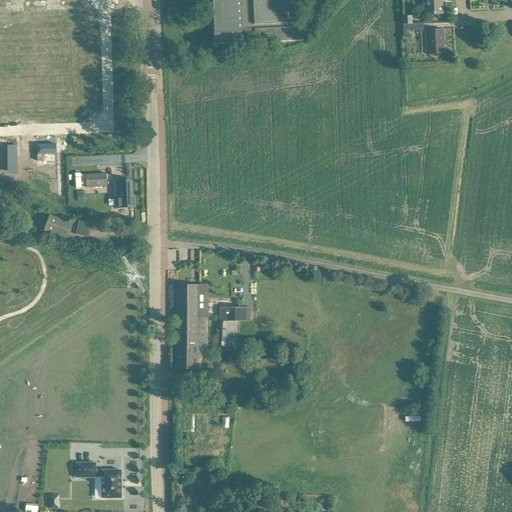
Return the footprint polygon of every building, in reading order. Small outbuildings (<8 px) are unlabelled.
[(211,0),(214,45),(234,44),(234,46),(236,46),(236,43),(255,42),(255,43),(308,40),(307,22),(287,23),(286,16),(292,16),(291,0),(211,0)] [(427,0),(428,14),(442,13),(441,0),(427,0)] [(84,15),(72,16),(72,34),(84,33),(84,15)] [(12,17),(0,16),(0,19),(1,35),(12,35),(12,17)] [(48,16),(36,17),(36,35),(48,35),(48,16)] [(72,16),(60,16),(61,34),(72,34),(72,16)] [(36,17),(24,17),(25,35),(36,35),(36,17)] [(408,24),(408,32),(425,31),(424,23),(411,23),(408,24)] [(441,30),(431,30),(427,30),(428,54),(444,53),(444,45),(441,45),(441,30)] [(88,73),(70,73),(70,84),(88,84),(88,73)] [(88,84),(70,84),(71,95),(89,95),(88,84)] [(29,89),(19,90),(19,107),(29,106),(29,89)] [(39,89),(29,89),(29,106),(39,106),(39,89)] [(49,89),(39,89),(39,106),(50,106),(49,89)] [(9,90),(0,90),(0,107),(9,107),(9,90)] [(19,90),(9,90),(9,107),(19,107),(19,90)] [(89,95),(71,95),(71,106),(89,106),(89,95)] [(56,144),(36,145),(37,161),(43,161),(43,154),(56,154),(56,144)] [(17,145),(7,145),(7,162),(8,162),(8,171),(17,171),(17,173),(17,145)] [(103,166),(79,167),(80,186),(104,184),(103,166)] [(120,181),(114,182),(115,208),(135,207),(135,197),(132,197),(131,180),(120,181)] [(73,223),(49,215),(43,230),(68,239),(73,223)] [(92,224),(79,221),(76,235),(89,237),(92,224)] [(206,285),(176,284),(176,318),(207,318),(208,309),(206,310),(206,285)] [(250,309),(220,307),(218,320),(237,321),(249,322),(250,309)] [(207,318),(176,318),(175,370),(196,370),(197,348),(207,348),(208,318),(207,318)] [(236,348),(237,321),(218,320),(217,347),(236,348)] [(96,463),(76,463),(76,478),(96,478),(96,477),(101,477),(102,498),(121,498),(121,470),(101,470),(101,471),(96,471),(96,463)]
